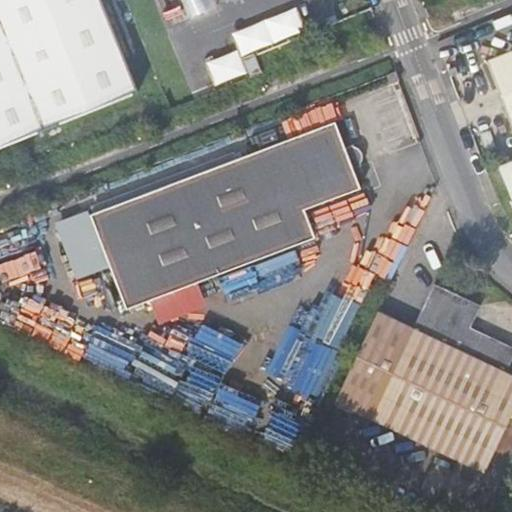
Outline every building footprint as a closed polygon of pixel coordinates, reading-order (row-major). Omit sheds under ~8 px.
[(0,0),(0,146),(136,92),(98,0),(0,0)] [(182,0),(191,20),(220,8),(216,0),(182,0)] [(295,4),(236,28),(247,52),(305,28),(295,4)] [(205,60),(214,83),(246,71),(236,47),(205,60)] [(511,50),(488,60),(511,123),(511,50)] [(396,72),(386,76),(390,85),(399,81),(396,72)] [(360,170),(358,165),(359,161),(359,158),(358,155),(355,152),(352,151),(351,146),(348,147),(338,123),(96,229),(135,321),(322,240),(310,214),(366,190),(358,171),(360,170)] [(511,160),(499,166),(511,197),(511,160)] [(414,331),(378,314),(335,404),(438,453),(457,461),(484,474),(511,416),(511,378),(505,375),(511,359),(511,350),(470,331),(481,306),(437,285),(414,331)] [(452,473),(457,461),(438,453),(433,464),(452,473)]
